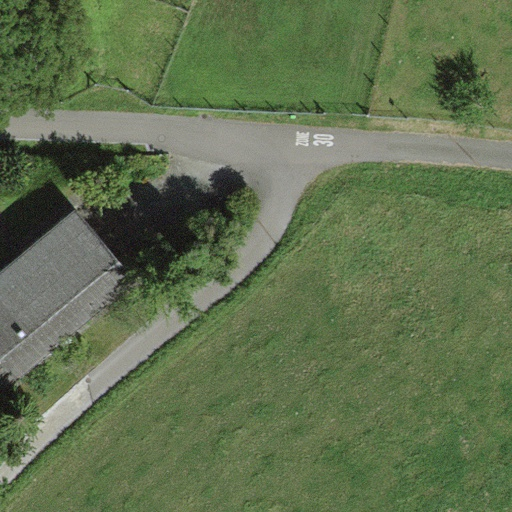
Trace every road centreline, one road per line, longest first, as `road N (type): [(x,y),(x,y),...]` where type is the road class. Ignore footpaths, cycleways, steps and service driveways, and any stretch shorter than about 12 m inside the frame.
road 1 (residential): [(511,155),(445,143),(0,124)]
road 2 (track): [(288,139),(264,226),(171,320),(0,464)]
